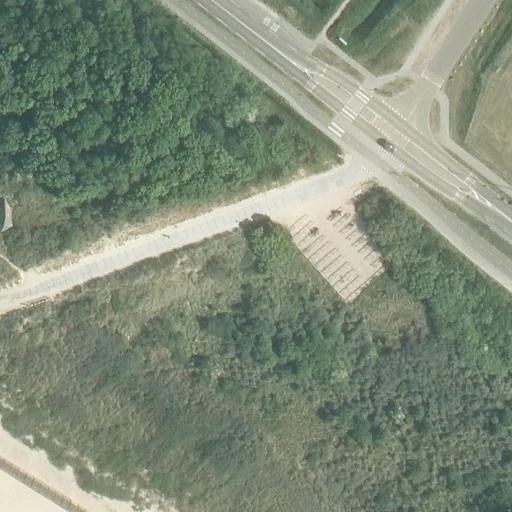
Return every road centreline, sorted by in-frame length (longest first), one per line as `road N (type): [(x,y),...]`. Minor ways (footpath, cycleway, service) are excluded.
road 1 (secondary): [(399,125),(335,78),(263,42)]
road 2 (secondary): [(263,42),(385,145)]
road 3 (unclassified): [(399,125),(481,0)]
road 4 (secondary): [(385,145),(441,189),(510,222)]
road 5 (secondary): [(510,222),(399,125)]
